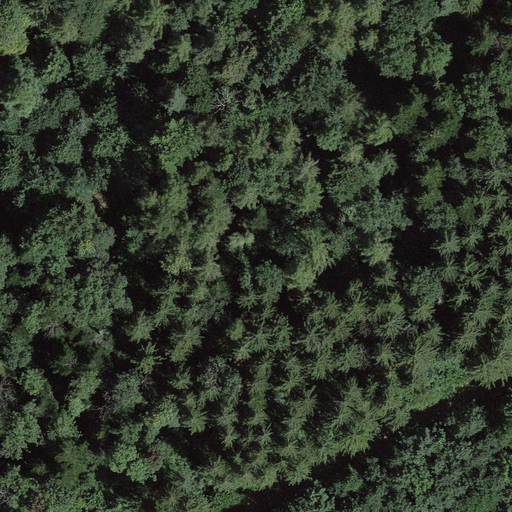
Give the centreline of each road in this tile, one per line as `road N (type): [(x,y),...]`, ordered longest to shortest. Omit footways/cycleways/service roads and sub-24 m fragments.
road 1 (track): [(0,240),(278,124),(511,0)]
road 2 (track): [(511,365),(241,511)]
